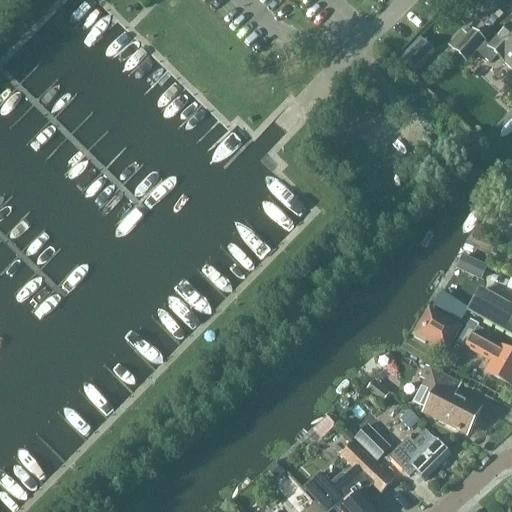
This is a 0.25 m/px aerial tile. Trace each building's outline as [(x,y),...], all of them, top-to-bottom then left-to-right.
[(472,30),(452,51),(465,63),(475,52),(490,66),(497,58),(511,72),(511,20),(488,46),(484,43),(485,42),(472,30)] [(420,38),(401,57),(415,70),(434,51),(420,38)] [(488,267),(463,256),(454,275),(465,280),(468,274),(482,281),(488,267)] [(460,323),(468,311),(469,308),(442,291),(433,305),(460,323)] [(468,311),(511,335),(511,307),(495,298),(492,302),(477,293),(469,308),(468,311)] [(413,333),(411,336),(425,345),(427,342),(443,352),(457,329),(440,318),(427,310),(413,333)] [(476,328),(477,326),(469,321),(456,343),(491,364),(485,373),(507,386),(511,377),(511,356),(484,340),(487,335),(476,328)] [(479,409),(455,397),(461,385),(425,366),(418,379),(423,381),(412,404),(424,410),(422,414),(465,436),(479,409)] [(390,394),(373,381),(365,392),(382,405),(390,394)] [(419,421),(409,411),(399,422),(409,432),(419,421)] [(354,440),(377,463),(390,449),(368,427),(354,440)] [(450,456),(426,431),(412,445),(407,439),(388,457),(407,476),(413,470),(424,482),(450,456)] [(378,495),(391,483),(350,445),(338,458),(351,470),(346,475),(340,476),(330,484),(320,473),(303,488),(324,511),(331,511),(333,510),(334,511),(341,511),(342,511),(374,511),(360,496),(370,488),(378,495)] [(274,464),(267,471),(276,481),(284,474),(274,464)] [(287,479),(274,490),(293,511),(322,511),(314,502),(310,506),(287,479)]
